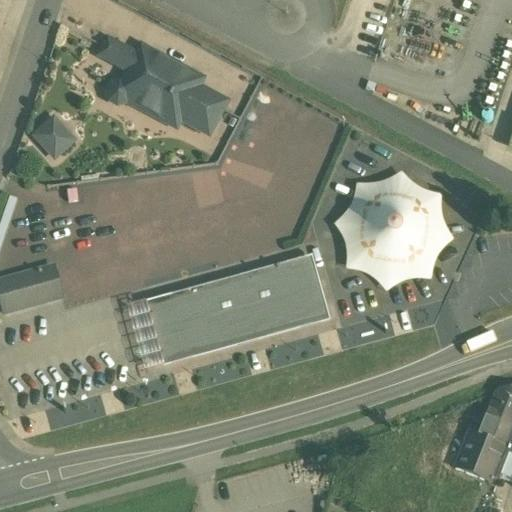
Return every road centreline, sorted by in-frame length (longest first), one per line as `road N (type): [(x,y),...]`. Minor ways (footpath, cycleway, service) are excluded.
road 1 (secondary): [(0,496),(419,377)]
road 2 (unclassified): [(318,72),(284,15),(185,0)]
road 3 (residential): [(0,152),(50,0)]
